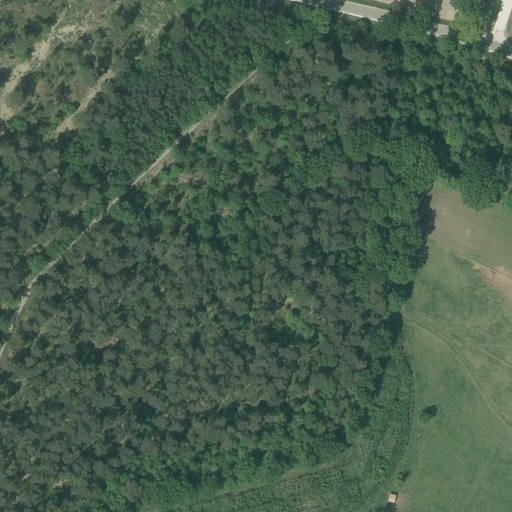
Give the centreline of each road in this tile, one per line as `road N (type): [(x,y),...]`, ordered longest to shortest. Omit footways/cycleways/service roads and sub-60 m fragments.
road 1 (track): [(111,201),(325,3)]
road 2 (unclassified): [(511,52),(311,0)]
road 3 (track): [(0,352),(44,266),(111,201)]
road 4 (track): [(111,201),(0,142)]
